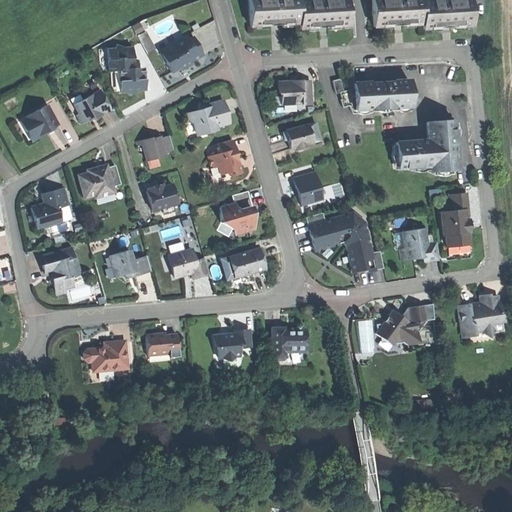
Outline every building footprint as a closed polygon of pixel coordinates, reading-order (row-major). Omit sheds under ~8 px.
[(250,0),(251,26),(262,26),(261,24),(269,24),(271,26),(275,26),(275,23),(284,23),(292,22),(292,25),(301,24),(301,29),(310,29),(310,25),(318,25),(328,25),(328,28),(331,28),(333,25),(340,25),(340,27),(350,26),(348,0),(305,0),(299,0),(250,0)] [(374,0),(375,27),(385,27),(385,25),(392,24),(394,27),(398,26),(398,24),(407,23),(407,26),(411,26),(411,23),(416,23),(416,25),(424,25),(424,29),(433,29),(433,26),(442,26),(451,26),(451,28),(455,28),(457,25),(463,25),(463,27),(473,27),(472,0),(451,0),(423,1),(423,0),(374,0)] [(147,52),(154,49),(143,22),(135,26),(147,52)] [(167,62),(172,72),(185,65),(186,68),(190,66),(194,64),(192,61),(204,55),(194,36),(190,39),(188,35),(175,42),(177,45),(167,51),(172,60),(167,62)] [(160,50),(162,53),(167,51),(177,45),(175,42),(160,50)] [(107,48),(109,71),(120,70),(121,92),(129,91),(131,94),(135,91),(146,90),(146,83),(145,76),(142,76),(142,68),(135,69),(134,57),(133,47),(124,47),(118,45),(117,48),(107,48)] [(162,53),(167,62),(172,60),(167,51),(162,53)] [(351,106),(354,114),(358,114),(358,110),(371,109),(371,112),(397,111),(397,108),(412,107),(410,81),(395,82),(395,84),(382,84),(370,85),(370,83),(353,84),(353,89),(344,90),(341,80),(334,81),(337,94),(342,94),(344,107),(351,106)] [(297,82),(282,82),(283,93),(285,92),(286,104),(305,102),(305,104),(314,104),(313,81),(297,82)] [(77,115),(81,124),(96,116),(96,118),(104,115),(110,111),(100,90),(74,104),(80,114),(77,115)] [(200,110),(189,113),(191,122),(192,125),(196,124),(199,136),(218,130),(217,126),(231,122),(225,101),(210,104),(206,102),(204,106),(204,113),(200,110)] [(48,106),(20,121),(26,132),(33,128),(38,135),(39,137),(46,134),(50,131),(49,130),(59,125),(48,106)] [(428,141),(395,144),(397,170),(430,167),(430,172),(456,170),(453,144),(456,144),(454,121),(439,122),(427,123),(428,141)] [(191,138),(199,136),(196,124),(192,125),(191,122),(187,123),(191,138)] [(319,124),(312,126),(316,144),(324,142),(319,124)] [(312,126),(289,132),(291,141),(293,150),(297,149),(298,152),(310,149),(309,146),(316,144),(312,126)] [(30,140),(38,135),(33,128),(26,132),(30,140)] [(152,138),(143,140),(148,160),(160,158),(167,156),(166,152),(174,150),(170,136),(162,138),(161,135),(152,138)] [(234,140),(219,143),(222,152),(208,155),(211,167),(217,166),(220,175),(230,173),(231,177),(242,174),(238,160),(235,161),(234,154),(237,153),(234,140)] [(161,165),(160,158),(148,160),(150,168),(161,165)] [(79,176),(85,197),(95,194),(96,197),(114,192),(112,186),(120,184),(115,166),(108,168),(98,170),(98,167),(87,170),(88,173),(79,176)] [(232,180),(231,177),(230,173),(220,175),(217,166),(211,167),(216,184),(232,180)] [(302,206),(324,200),(316,173),(294,179),(298,193),(302,206)] [(156,186),(147,188),(153,210),(163,207),(174,204),(178,203),(172,185),(164,187),(157,189),(156,186)] [(37,228),(62,221),(58,208),(69,205),(64,188),(47,193),(49,202),(35,206),(31,207),(34,219),(37,228)] [(249,192),(233,196),(235,203),(221,207),(221,222),(235,230),(246,227),(247,232),(254,230),(255,213),(250,214),(250,211),(249,208),(253,207),(249,192)] [(32,197),(35,206),(49,202),(47,193),(32,197)] [(449,246),(472,244),(470,232),(472,232),(471,219),(469,219),(469,218),(468,216),(471,216),(469,194),(451,196),(452,208),(456,207),(457,212),(443,213),(445,236),(448,235),(449,246)] [(176,212),(174,204),(163,207),(165,215),(176,212)] [(73,218),(69,205),(58,208),(62,221),(73,218)] [(323,214),(307,218),(312,237),(315,251),(343,244),(348,247),(354,273),(366,270),(367,274),(385,269),(381,252),(373,254),(365,224),(352,215),(325,221),(323,214)] [(417,231),(404,234),(407,250),(402,251),(404,262),(417,260),(417,256),(420,255),(421,258),(425,257),(425,259),(426,263),(440,261),(438,244),(429,246),(426,227),(416,228),(417,231)] [(398,251),(402,251),(407,250),(404,234),(396,235),(398,251)] [(473,256),(472,244),(449,246),(450,258),(473,256)] [(71,248),(44,255),(46,264),(43,265),(44,270),(45,275),(51,273),(52,279),(49,282),(54,284),(55,291),(65,288),(73,286),(71,278),(70,275),(80,272),(75,256),(73,257),(71,248)] [(169,256),(175,277),(184,275),(192,272),(194,278),(209,274),(205,258),(196,261),(193,249),(169,256)] [(229,257),(235,278),(246,275),(245,272),(251,271),(251,274),(265,270),(260,249),(229,257)] [(130,250),(111,256),(114,267),(119,270),(120,275),(126,273),(133,272),(134,276),(153,271),(149,256),(133,261),(130,250)] [(227,280),(235,278),(229,257),(221,259),(227,280)] [(469,306),(458,307),(462,336),(465,338),(472,337),(475,334),(484,333),(487,335),(493,334),(497,331),(504,330),(503,322),(506,318),(501,314),(499,297),(490,298),(490,296),(480,297),(481,304),(476,304),(477,307),(473,308),(470,308),(469,306)] [(425,307),(410,308),(410,313),(404,314),(402,317),(401,320),(394,315),(389,324),(386,321),(383,324),(375,325),(377,335),(392,346),(398,338),(408,346),(421,345),(419,330),(423,329),(422,326),(426,323),(425,307)] [(393,311),(386,321),(389,324),(394,315),(401,320),(402,317),(397,314),(393,311)] [(285,329),(272,329),(273,360),(286,360),(286,353),(306,353),(306,331),(294,331),(285,331),(285,329)] [(223,336),(215,336),(216,349),(218,348),(219,359),(222,359),(229,361),(234,357),(239,357),(238,348),(250,347),(249,330),(234,331),(234,335),(229,335),(229,338),(223,338),(223,336)] [(146,335),(148,356),(169,354),(169,358),(179,357),(177,334),(163,335),(157,336),(157,334),(146,335)] [(125,341),(114,342),(114,346),(104,347),(104,349),(87,350),(84,353),(84,359),(89,362),(92,362),(93,371),(127,369),(125,341)]
